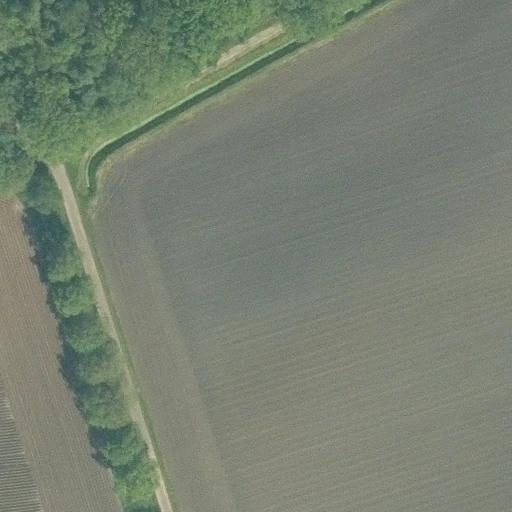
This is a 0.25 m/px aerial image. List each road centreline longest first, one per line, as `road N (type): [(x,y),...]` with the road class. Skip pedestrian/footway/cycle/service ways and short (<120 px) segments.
road 1 (unclassified): [(168,511),(50,153),(0,120)]
road 2 (track): [(50,153),(65,137),(319,0)]
